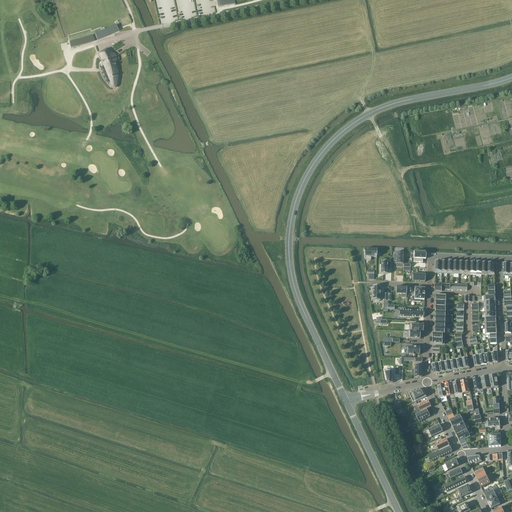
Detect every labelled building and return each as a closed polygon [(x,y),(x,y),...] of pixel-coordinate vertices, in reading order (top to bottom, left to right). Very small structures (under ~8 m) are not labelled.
[(108,36),(119,30),(118,28),(116,25),(105,30),(95,34),(98,40),(108,36)] [(92,35),(69,42),(71,48),(95,41),(92,35)] [(105,63),(113,84),(113,85),(114,85),(115,85),(116,85),(117,84),(117,83),(118,78),(118,74),(117,71),(117,70),(117,68),(117,66),(116,65),(115,62),(114,60),(116,59),(116,60),(117,60),(117,59),(116,58),(116,57),(116,56),(115,56),(115,55),(114,54),(113,53),(112,53),(111,54),(110,52),(110,51),(109,50),(108,50),(107,49),(106,50),(103,51),(103,52),(102,52),(102,53),(101,54),(102,56),(101,57),(100,55),(103,64),(105,63)] [(377,250),(363,250),(365,260),(371,261),(371,257),(374,257),(374,258),(377,258),(377,250)] [(381,264),(380,274),(385,274),(385,273),(388,273),(388,270),(391,271),(392,263),(388,263),(388,262),(386,262),(386,263),(381,263),(381,264)] [(381,287),(373,286),(372,300),(380,301),(381,287)] [(407,288),(396,287),(396,294),(401,295),(401,298),(406,298),(407,288)] [(424,288),(414,288),(414,296),(412,296),(412,302),(420,302),(420,303),(420,300),(424,300),(424,288)] [(407,349),(405,349),(405,354),(407,354),(407,355),(419,356),(419,348),(407,347),(407,349)] [(485,354),(487,365),(493,364),(491,352),(485,354)] [(479,355),(481,366),(487,365),(485,354),(479,355)] [(479,355),(473,356),(475,367),(481,366),(479,355)] [(468,357),(462,358),(464,369),(470,368),(468,357)] [(462,358),(456,359),(458,371),(464,369),(462,358)] [(456,359),(450,360),(452,372),(458,371),(456,359)] [(450,360),(444,361),(446,373),(452,372),(450,360)] [(444,361),(438,362),(440,374),(446,373),(444,361)] [(438,362),(432,364),(434,375),(440,374),(438,362)] [(387,384),(393,383),(393,366),(384,366),(387,384)] [(497,375),(489,377),(491,389),(499,387),(497,375)] [(489,377),(481,378),(483,390),(491,389),(489,377)] [(481,378),(473,380),(475,392),(483,390),(481,378)] [(468,381),(461,382),(463,394),(470,393),(468,381)] [(461,382),(453,384),(456,395),(463,394),(461,382)] [(453,384),(445,385),(448,397),(456,395),(453,384)] [(445,385),(438,387),(440,398),(448,397),(445,385)] [(423,389),(411,392),(416,402),(427,397),(423,389)] [(421,413),(427,410),(432,407),(428,400),(417,405),(421,413)] [(421,413),(416,415),(419,422),(430,417),(427,410),(421,413)] [(455,418),(449,421),(453,428),(464,423),(460,415),(455,418)] [(500,427),(500,419),(488,420),(488,428),(500,427)] [(456,435),(467,430),(464,423),(453,428),(456,435)] [(440,425),(426,431),(429,438),(443,432),(440,425)] [(465,440),(471,437),(467,430),(456,435),(460,442),(465,440)] [(501,447),(501,435),(489,435),(489,448),(501,447)] [(439,451),(450,446),(447,439),(436,444),(439,451)] [(465,440),(460,442),(463,450),(470,449),(465,440)] [(419,446),(414,449),(417,454),(422,452),(419,446)] [(439,451),(428,457),(429,459),(428,460),(429,461),(429,460),(430,463),(453,452),(450,446),(439,451)] [(480,457),(467,458),(471,465),(482,460),(480,457)] [(459,466),(456,459),(445,464),(448,471),(459,466)] [(474,473),(478,480),(487,476),(490,475),(488,470),(485,472),(483,467),(475,471),(476,473),(474,473)] [(463,474),(460,468),(446,475),(448,480),(451,479),(463,474)] [(478,480),(481,488),(490,484),(487,476),(478,480)] [(467,483),(464,477),(444,486),(447,492),(467,483)] [(472,493),(468,485),(458,491),(456,492),(458,498),(461,497),(461,498),(472,493)] [(488,501),(497,497),(494,490),(484,495),(488,501)] [(491,509),(500,505),(497,497),(488,501),(491,509)] [(467,503),(457,507),(458,511),(468,511),(471,511),(469,507),(468,508),(468,506),(467,503)]
